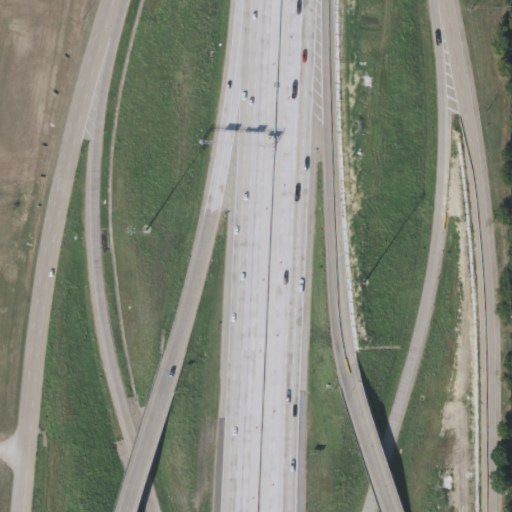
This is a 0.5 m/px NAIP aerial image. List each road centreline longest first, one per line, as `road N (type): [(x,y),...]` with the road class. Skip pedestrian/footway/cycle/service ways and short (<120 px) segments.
road 1 (secondary): [(114,0),(43,259),(17,511)]
road 2 (motorway): [(367,511),(414,353),(440,224),(443,0)]
road 3 (secondary): [(488,511),(488,278),(469,112),(446,0)]
road 4 (motorway): [(289,511),(309,0)]
road 5 (motorway): [(254,0),(239,511)]
road 6 (motorway): [(95,61),(100,267),(115,367),(153,511)]
road 7 (motorway): [(349,381),(327,240),(322,0)]
road 8 (motorway): [(245,0),(227,159),(173,363)]
road 9 (motorway): [(173,363),(129,511)]
road 10 (motorway): [(391,511),(349,381)]
